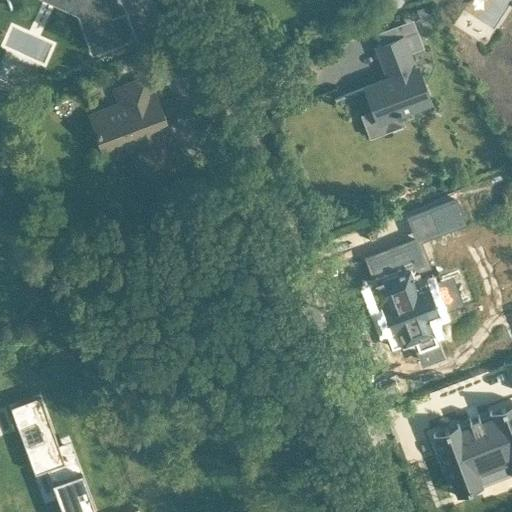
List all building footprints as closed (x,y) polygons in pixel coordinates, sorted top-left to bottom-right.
[(74,0),(91,44),(100,41),(102,48),(102,49),(134,38),(136,37),(127,14),(126,11),(125,12),(126,14),(110,20),(102,0),(74,0)] [(389,77),(364,87),(377,120),(430,100),(417,67),(413,68),(407,52),(422,47),(416,30),(377,45),(381,54),(383,61),(385,61),(389,71),(387,72),(389,77)] [(144,79),(126,86),(116,89),(121,103),(89,115),(103,153),(131,143),(145,179),(178,167),(165,135),(167,134),(162,121),(165,120),(154,91),(150,93),(144,79)] [(0,88),(0,102),(15,97),(14,94),(0,88)] [(454,198),(429,208),(438,232),(464,222),(454,198)] [(415,239),(367,257),(374,276),(377,274),(379,278),(370,282),(377,301),(383,298),(385,302),(382,303),(385,312),(386,311),(389,318),(388,319),(391,326),(385,329),(392,347),(415,338),(423,361),(442,354),(427,314),(438,310),(428,285),(417,290),(409,269),(425,263),(415,239)] [(13,350),(5,353),(8,360),(16,357),(13,350)] [(511,358),(502,363),(511,387),(511,358)] [(19,404),(14,406),(21,426),(20,426),(20,427),(36,422),(42,438),(28,443),(37,469),(40,467),(41,469),(47,467),(52,481),(63,511),(95,511),(73,450),(61,454),(58,443),(49,419),(47,420),(38,397),(32,399),(31,396),(19,401),(19,404)] [(434,432),(432,433),(455,495),(458,494),(457,492),(466,488),(467,489),(470,488),(470,487),(479,483),(480,485),(482,484),(477,471),(507,460),(511,473),(511,472),(511,404),(504,407),(504,406),(500,408),(501,409),(491,412),(491,410),(488,411),(490,415),(481,419),(479,416),(477,416),(478,417),(471,420),(471,419),(469,420),(470,423),(460,426),(459,422),(457,423),(457,425),(448,429),(448,428),(444,429),(444,430),(435,434),(434,432)]
